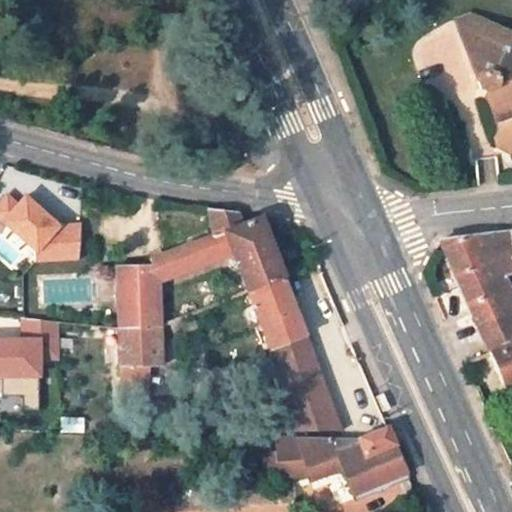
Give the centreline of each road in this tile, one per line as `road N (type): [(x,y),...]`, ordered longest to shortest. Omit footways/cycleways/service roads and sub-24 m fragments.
road 1 (tertiary): [(367,215),(205,192),(0,137)]
road 2 (primary): [(498,511),(367,215)]
road 3 (primary): [(367,215),(281,0)]
road 4 (tertiary): [(511,204),(407,221),(367,215)]
